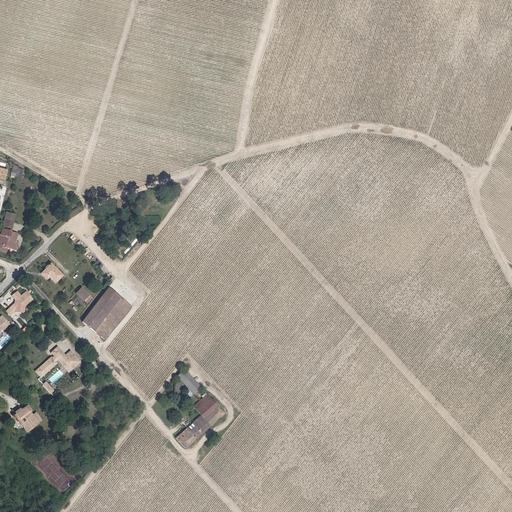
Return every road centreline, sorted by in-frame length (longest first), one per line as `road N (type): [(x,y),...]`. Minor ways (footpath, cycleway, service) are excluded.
road 1 (track): [(511,274),(467,170),(437,145),(379,129),(237,155),(87,205),(63,226)]
road 2 (track): [(0,263),(19,269),(238,511)]
road 3 (track): [(147,410),(62,511)]
